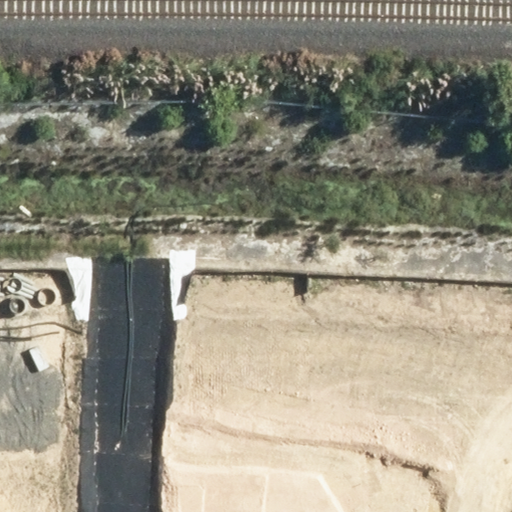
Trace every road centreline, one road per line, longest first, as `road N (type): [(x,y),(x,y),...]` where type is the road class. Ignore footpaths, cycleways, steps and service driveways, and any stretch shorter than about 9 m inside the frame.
road 1 (residential): [(0,365),(480,367)]
road 2 (residential): [(480,367),(450,511)]
